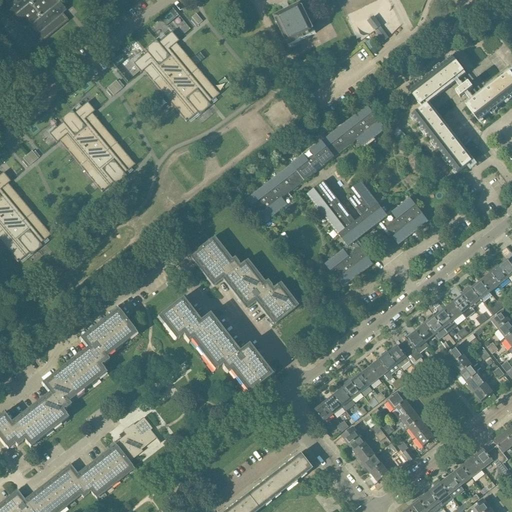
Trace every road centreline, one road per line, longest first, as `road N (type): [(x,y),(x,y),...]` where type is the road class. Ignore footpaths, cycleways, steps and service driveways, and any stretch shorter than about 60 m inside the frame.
road 1 (residential): [(304,382),(259,328),(209,302),(165,262),(52,347),(47,369),(0,406)]
road 2 (residential): [(370,511),(511,402)]
road 3 (residential): [(304,382),(415,295)]
road 4 (residential): [(9,471),(30,484),(120,420)]
road 5 (residential): [(204,511),(307,434)]
road 6 (residential): [(415,295),(511,220)]
